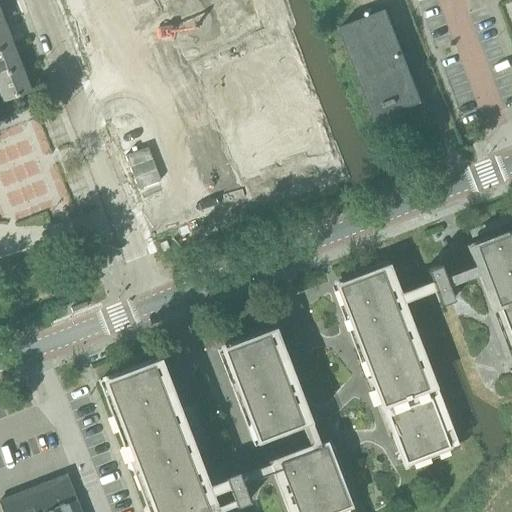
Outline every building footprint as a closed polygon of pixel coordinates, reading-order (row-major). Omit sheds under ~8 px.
[(249,0),(163,0),(188,56),(260,24),(249,0)] [(376,121),(423,104),(387,9),(340,27),(376,121)] [(0,50),(12,45),(3,22),(0,23),(0,50)] [(0,76),(21,68),(12,45),(0,50),(0,76)] [(281,46),(204,76),(242,172),(318,143),(281,46)] [(21,68),(0,76),(0,95),(3,103),(30,92),(21,68)] [(511,231),(475,246),(511,345),(511,231)] [(439,264),(427,269),(441,304),(453,299),(439,264)] [(381,271),(339,287),(406,462),(447,446),(429,399),(427,389),(381,271)] [(267,333),(224,350),(258,440),(301,423),(267,333)] [(99,384),(147,511),(231,511),(230,509),(250,501),(238,470),(224,475),(221,466),(215,468),(203,473),(160,361),(99,384)] [(350,511),(326,445),(279,463),(297,511),(350,511)] [(81,511),(77,500),(67,475),(0,501),(0,505),(2,511),(81,511)]
